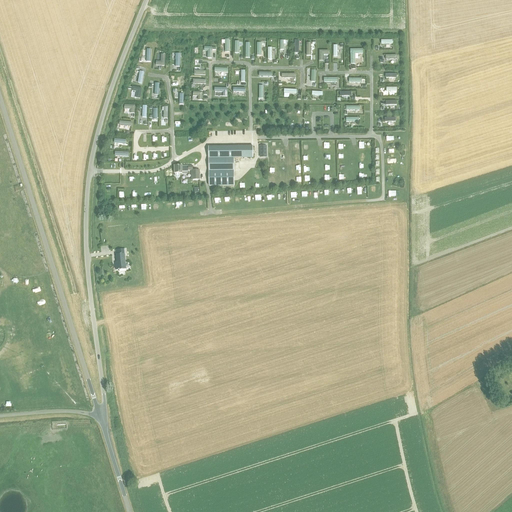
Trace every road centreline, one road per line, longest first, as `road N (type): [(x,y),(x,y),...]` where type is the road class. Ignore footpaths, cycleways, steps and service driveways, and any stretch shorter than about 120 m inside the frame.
road 1 (unclassified): [(100,414),(85,239),(89,170),(146,0)]
road 2 (unclassified): [(100,414),(0,99)]
